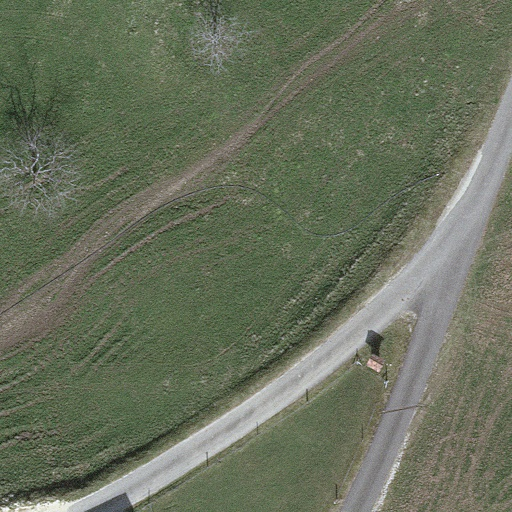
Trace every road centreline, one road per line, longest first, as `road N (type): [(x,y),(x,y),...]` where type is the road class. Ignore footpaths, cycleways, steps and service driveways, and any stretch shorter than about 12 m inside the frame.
road 1 (track): [(90,511),(290,384),(465,229)]
road 2 (unclassified): [(465,229),(357,511)]
road 3 (unclassified): [(465,229),(511,112)]
